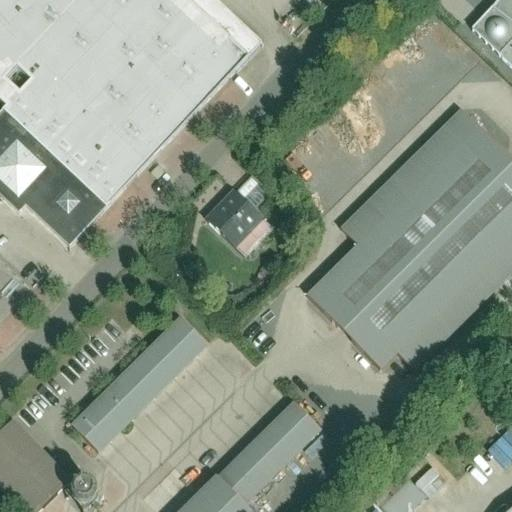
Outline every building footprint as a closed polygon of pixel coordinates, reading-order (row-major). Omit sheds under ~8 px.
[(220,0),(0,0),(0,199),(21,219),(27,211),(70,251),(265,41),(220,0)] [(511,0),(501,0),(493,13),(473,30),(511,70),(511,0)] [(367,245),(316,295),(387,370),(423,371),(511,279),(511,161),(464,113),(349,226),(367,245)] [(230,192),(201,222),(230,250),(259,220),(230,192)] [(181,328),(71,431),(98,460),(209,357),(181,328)] [(319,437),(292,410),(189,511),(250,511),(247,508),(319,437)] [(0,440),(0,489),(22,511),(35,511),(65,483),(10,429),(0,440)] [(505,470),(511,463),(511,433),(510,432),(488,454),(505,470)] [(408,478),(377,506),(382,511),(416,511),(429,500),(408,478)]
